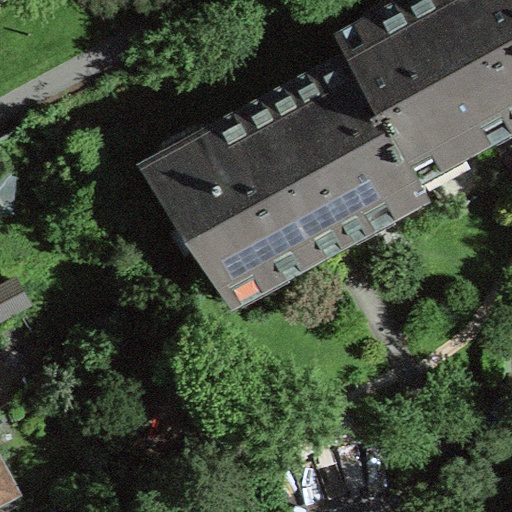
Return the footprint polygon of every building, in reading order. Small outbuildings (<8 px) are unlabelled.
[(511,0),(376,0),(361,9),(358,19),(369,39),(347,50),(350,55),(411,158),(432,146),(437,155),(486,129),(477,114),(488,108),(499,102),(507,117),(511,114),(511,0)] [(391,203),(425,185),(411,158),(350,55),(218,126),(198,121),(159,142),(152,162),(176,169),(190,195),(178,202),(229,280),(254,267),(259,275),(333,235),(369,215),(365,206),(386,194),(391,203)] [(0,463),(0,492),(12,485),(0,463)] [(104,511),(140,493),(121,464),(73,490),(84,511),(104,511)] [(152,511),(140,493),(104,511),(152,511)]
